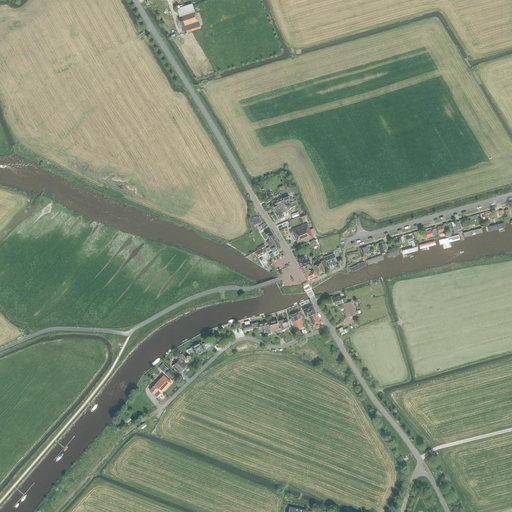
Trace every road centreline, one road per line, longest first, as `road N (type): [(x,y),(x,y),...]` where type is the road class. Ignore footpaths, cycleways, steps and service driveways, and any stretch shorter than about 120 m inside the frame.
road 1 (unclassified): [(299,273),(134,0)]
road 2 (unclassified): [(329,326),(277,347),(237,340),(151,415)]
road 3 (unclassified): [(129,334),(204,293),(299,273)]
road 4 (unclassified): [(511,194),(346,240)]
road 5 (unclassified): [(420,471),(329,326)]
